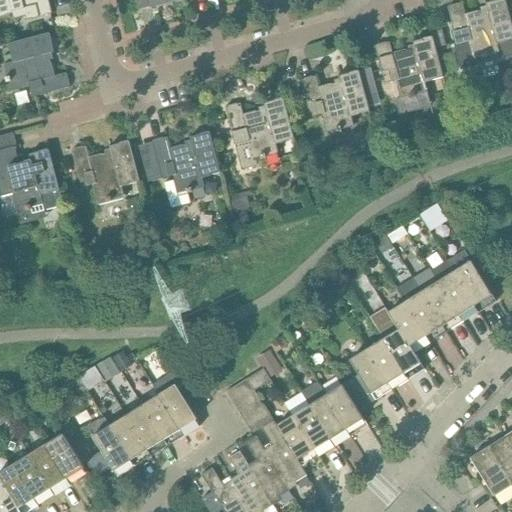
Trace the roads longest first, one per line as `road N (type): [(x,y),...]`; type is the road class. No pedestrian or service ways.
road 1 (residential): [(372,14),(358,25),(123,80)]
road 2 (residential): [(408,464),(511,355)]
road 3 (residential): [(153,511),(161,481),(236,433)]
